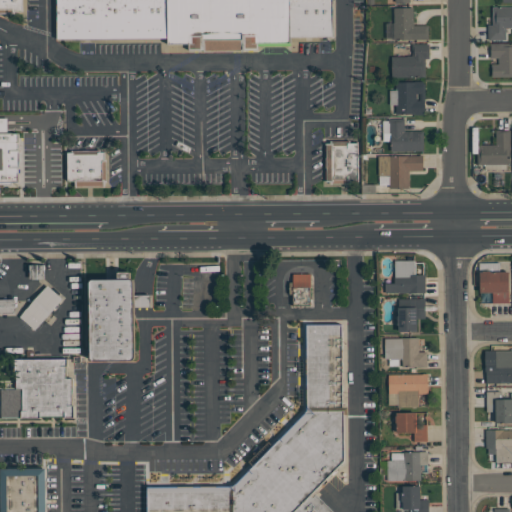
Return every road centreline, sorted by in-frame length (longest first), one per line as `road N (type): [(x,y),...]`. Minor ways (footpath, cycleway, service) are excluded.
road 1 (residential): [(454,235),(458,511)]
road 2 (residential): [(455,0),(454,235)]
road 3 (tertiary): [(0,241),(159,240)]
road 4 (tertiary): [(242,239),(375,236)]
road 5 (tertiary): [(241,213),(108,215)]
road 6 (tertiary): [(454,210),(322,213)]
